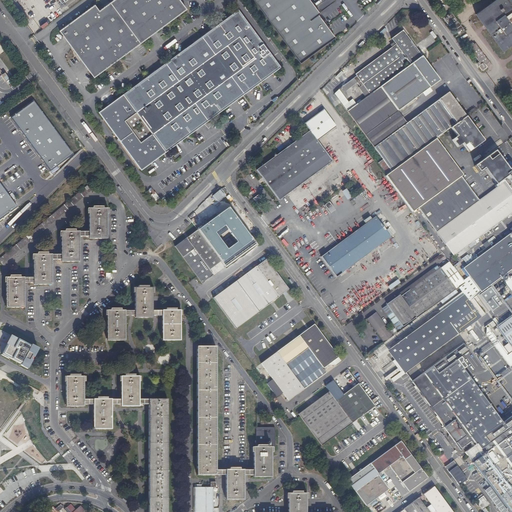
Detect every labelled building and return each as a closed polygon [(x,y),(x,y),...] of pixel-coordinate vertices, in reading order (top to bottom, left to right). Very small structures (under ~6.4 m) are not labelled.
[(114,0),(99,11),(95,5),(59,31),(94,77),(186,9),(179,0),(114,0)] [(308,0),(253,0),(300,62),(333,38),(308,0)] [(328,0),(322,5),(324,9),(322,10),(326,15),(337,7),(331,0),(328,0)] [(511,0),(495,0),(477,14),(501,48),(511,40),(511,0)] [(281,68),(239,10),(99,112),(141,170),(281,68)] [(458,22),(451,12),(443,18),(450,28),(458,22)] [(394,17),(385,26),(389,31),(398,22),(394,17)] [(370,94),(380,87),(421,56),(403,31),(391,39),(396,45),(355,74),(356,76),(363,85),(370,94)] [(469,48),(479,62),(481,64),(479,65),(479,67),(481,70),(483,70),(486,68),(487,66),(486,65),(489,62),(475,43),(474,44),(473,43),(472,43),(468,46),(469,48)] [(397,111),(398,111),(410,102),(416,97),(439,81),(421,56),(380,87),(397,111)] [(357,83),(360,87),(363,85),(356,76),(354,78),(357,83)] [(357,83),(354,78),(341,87),(345,92),(357,83)] [(365,97),(370,94),(363,85),(360,87),(358,88),(365,97)] [(347,111),(364,135),(397,111),(380,87),(370,94),(365,98),(347,111)] [(339,90),(329,99),(333,104),(343,96),(339,90)] [(360,92),(350,99),(354,104),(364,97),(360,92)] [(383,160),(392,172),(403,163),(436,139),(440,136),(451,128),(466,117),(448,93),(407,123),(374,148),(383,160)] [(34,102),(11,118),(51,171),(73,155),(34,102)] [(347,103),(337,110),(341,115),(351,108),(347,103)] [(310,131),(257,170),(280,201),(333,161),(318,141),(337,127),(324,110),(305,124),(310,131)] [(407,123),(402,117),(398,111),(397,111),(364,135),(369,141),(374,148),(407,123)] [(466,117),(451,128),(457,136),(452,140),(458,147),(462,144),(469,152),(484,141),(466,117)] [(463,176),(436,139),(385,176),(412,213),(418,208),(454,256),(511,213),(511,174),(495,151),(475,167),(479,173),(484,169),(497,187),(479,201),(461,177),(463,176)] [(0,219),(17,207),(16,205),(0,183),(0,219)] [(91,191),(87,186),(0,257),(0,261),(2,265),(91,191)] [(346,200),(351,197),(346,188),(341,191),(346,200)] [(253,199),(260,208),(262,206),(259,202),(262,199),(258,195),(253,199)] [(328,201),(323,204),(329,213),(334,209),(328,201)] [(228,207),(198,230),(210,246),(221,237),(225,235),(228,233),(230,236),(243,253),(255,244),(228,207)] [(89,232),(89,237),(107,237),(107,209),(103,209),(92,209),(89,209),(89,232)] [(391,237),(376,217),(327,253),(321,257),(336,277),(341,273),(391,237)] [(198,230),(175,247),(197,277),(202,283),(214,275),(210,270),(221,262),(216,255),(210,246),(198,230)] [(511,269),(511,231),(509,234),(465,266),(462,268),(480,293),(511,270),(511,269)] [(61,255),(61,260),(79,260),(79,237),(79,232),(75,232),(65,232),(61,232),(61,255)] [(507,232),(464,264),(465,266),(509,234),(507,232)] [(221,237),(210,246),(216,255),(228,246),(221,237)] [(33,278),(33,283),(52,283),(52,260),(52,255),(47,255),(37,255),(33,255),(33,278)] [(266,259),(236,282),(258,312),(289,289),(266,259)] [(398,294),(400,296),(400,297),(439,269),(437,266),(398,294)] [(416,319),(456,290),(440,268),(439,269),(400,297),(400,296),(388,305),(392,310),(386,314),(394,325),(399,321),(403,326),(415,317),(416,319)] [(24,306),(24,283),(24,278),(20,278),(9,278),(6,278),(6,306),(24,306)] [(397,279),(387,287),(390,290),(400,282),(397,279)] [(236,282),(213,298),(235,329),(236,329),(258,312),(236,282)] [(134,311),(134,316),(152,316),(153,311),(152,288),(149,288),(138,288),(135,288),(134,311)] [(407,372),(486,314),(474,297),(469,290),(390,349),(407,372)] [(125,339),(125,316),(125,311),(121,311),(110,310),(107,310),(107,338),(125,339)] [(162,311),(162,316),(162,338),(162,341),(180,341),(180,311),(176,311),(166,311),(162,311)] [(367,320),(384,343),(397,333),(392,327),(388,330),(376,313),(367,320)] [(511,316),(497,327),(510,345),(511,343),(511,316)] [(314,324),(299,335),(323,368),(339,357),(314,324)] [(489,324),(486,327),(507,355),(511,353),(489,324)] [(511,361),(507,355),(486,327),(482,329),(511,370),(511,361)] [(38,350),(12,335),(2,352),(29,367),(38,350)] [(299,335),(276,352),(303,389),(326,372),(323,368),(299,335)] [(463,344),(411,382),(446,427),(443,429),(461,451),(472,443),(474,446),(488,435),(491,440),(511,424),(511,416),(503,423),(464,370),(468,368),(460,358),(469,352),(463,344)] [(197,475),(221,475),(221,470),(216,470),(216,347),(197,347),(197,475)] [(404,374),(407,372),(390,349),(387,351),(402,371),(404,374)] [(276,352),(261,364),(273,379),(283,393),(288,400),(303,389),(276,352)] [(393,382),(404,374),(402,371),(390,379),(393,382)] [(84,376),(80,377),(69,377),(66,377),(66,405),(84,405),(84,399),(84,376)] [(139,404),(139,399),(139,376),(135,376),(125,376),(121,376),(121,399),(121,405),(139,404)] [(283,393),(273,379),(267,384),(277,397),(277,398),(283,393)] [(335,401),(352,423),(375,406),(358,384),(335,401)] [(299,414),(300,416),(322,446),(352,423),(335,401),(329,392),(299,414)] [(111,427),(111,405),(111,399),(108,399),(97,399),(93,399),(93,404),(93,427),(111,427)] [(167,511),(168,399),(148,399),(148,404),(148,511),(167,511)] [(511,424),(491,440),(511,468),(511,424)] [(254,470),(254,475),(271,475),(271,447),(275,447),(275,428),(256,428),(256,447),(254,447),(254,470)] [(474,446),(465,452),(509,511),(511,511),(511,468),(488,435),(474,446)] [(401,441),(370,463),(378,474),(390,466),(409,492),(428,478),(401,441)] [(456,465),(455,465),(452,461),(444,467),(458,485),(467,479),(456,465)] [(370,463),(347,480),(366,506),(389,489),(378,474),(370,463)] [(226,470),(226,475),(226,500),(244,500),(244,475),(244,470),(240,470),(229,470),(226,470)] [(213,511),(213,487),(211,487),(195,487),(194,511),(213,511)] [(419,498),(429,511),(452,511),(434,487),(419,498)] [(305,511),(306,494),(302,493),(292,494),(288,493),(287,511),(305,511)] [(405,511),(429,511),(419,498),(404,509),(405,511)]
